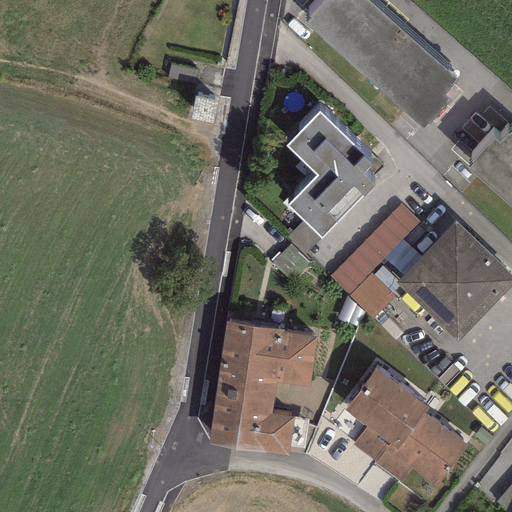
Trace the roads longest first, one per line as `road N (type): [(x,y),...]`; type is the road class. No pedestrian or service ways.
road 1 (residential): [(265,0),(180,455)]
road 2 (residential): [(180,455),(309,476),(364,511)]
